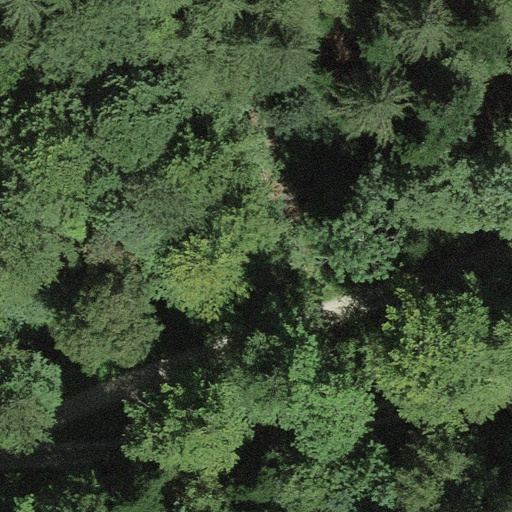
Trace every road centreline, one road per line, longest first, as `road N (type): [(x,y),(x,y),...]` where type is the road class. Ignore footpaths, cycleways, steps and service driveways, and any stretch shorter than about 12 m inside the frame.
road 1 (track): [(0,440),(511,244)]
road 2 (track): [(511,382),(299,436),(0,458)]
